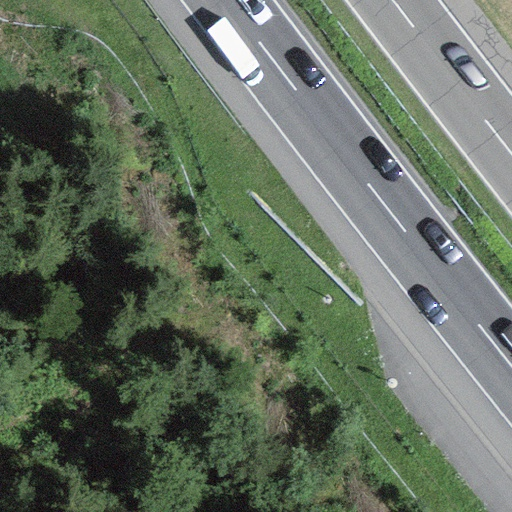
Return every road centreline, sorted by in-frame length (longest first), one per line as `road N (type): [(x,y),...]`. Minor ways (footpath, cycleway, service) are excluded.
road 1 (motorway): [(227,0),(511,366)]
road 2 (motorway): [(511,153),(392,0)]
